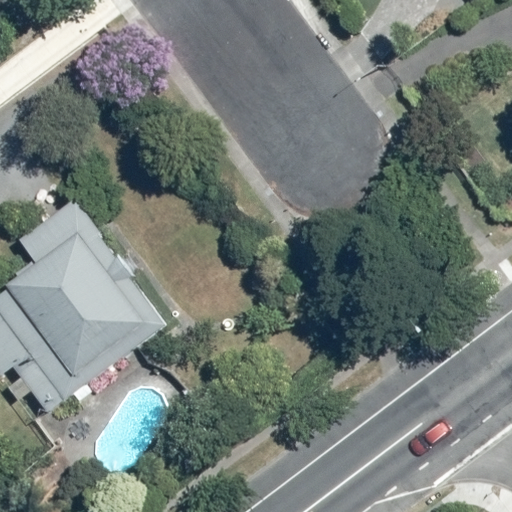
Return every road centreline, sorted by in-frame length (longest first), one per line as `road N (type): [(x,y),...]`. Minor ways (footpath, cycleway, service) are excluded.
road 1 (secondary): [(303,511),(478,382)]
road 2 (residential): [(312,142),(202,0)]
